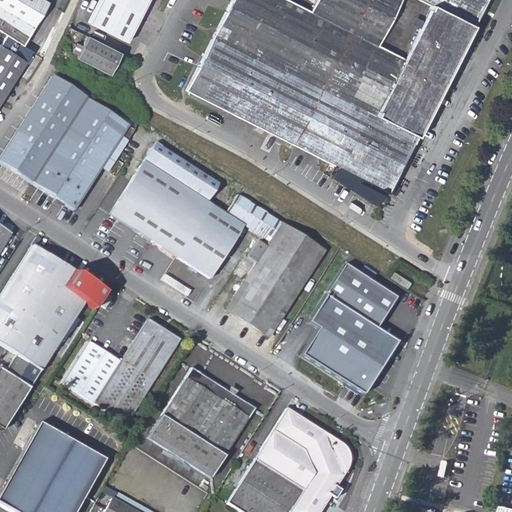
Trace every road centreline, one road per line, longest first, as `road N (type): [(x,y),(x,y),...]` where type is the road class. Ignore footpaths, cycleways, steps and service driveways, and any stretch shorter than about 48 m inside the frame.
road 1 (residential): [(396,451),(0,198)]
road 2 (tertiary): [(396,451),(511,156)]
road 3 (unknown): [(73,0),(0,137)]
